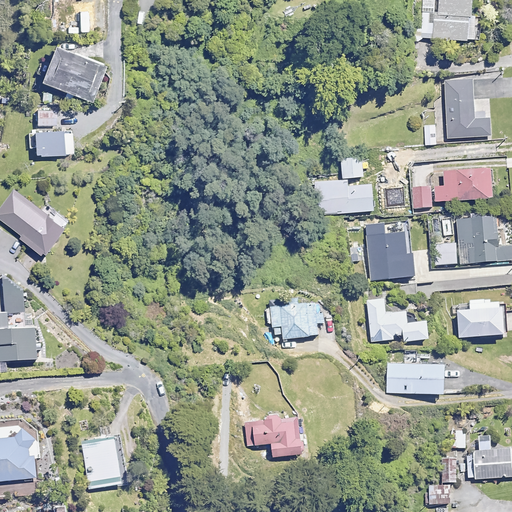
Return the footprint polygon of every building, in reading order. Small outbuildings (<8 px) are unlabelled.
[(405,0),(404,34),(464,36),(465,0),(405,0)] [(103,63),(51,42),(37,78),(89,98),(103,63)] [(455,79),(420,81),(423,137),(473,135),(472,119),(457,120),(455,79)] [(52,108),(34,108),(34,124),(52,124),(52,108)] [(59,128),(31,129),(32,152),(60,151),(59,128)] [(371,157),(350,158),(351,178),(371,177),(371,157)] [(403,188),(404,202),(483,198),(481,169),(423,172),(424,187),(403,188)] [(373,187),(312,187),(312,214),(373,214),(373,187)] [(65,227),(12,189),(0,205),(0,222),(46,254),(65,227)] [(479,220),(439,223),(442,264),(498,260),(497,245),(481,246),(479,220)] [(398,236),(346,241),(350,281),(401,277),(398,236)] [(375,300),(354,301),(356,342),(424,339),(423,320),(401,321),(400,312),(376,313),(375,300)] [(256,308),(257,337),(312,335),(311,306),(256,308)] [(496,306),(447,311),(449,336),(498,331),(496,306)] [(23,313),(0,314),(0,345),(7,345),(7,359),(56,357),(54,327),(24,329),(23,313)] [(452,365),(381,365),(381,392),(452,392),(452,365)] [(260,420),(260,424),(261,453),(303,452),(303,442),(296,442),(295,424),(281,424),(281,417),(267,417),(267,420),(260,420)] [(465,448),(464,429),(452,429),(453,449),(465,448)] [(0,437),(0,477),(38,476),(36,436),(0,437)] [(112,437),(82,442),(90,488),(119,483),(112,437)] [(501,450),(458,452),(460,478),(502,476),(501,450)] [(455,457),(439,457),(439,483),(436,484),(436,505),(450,504),(450,485),(456,485),(455,457)]
